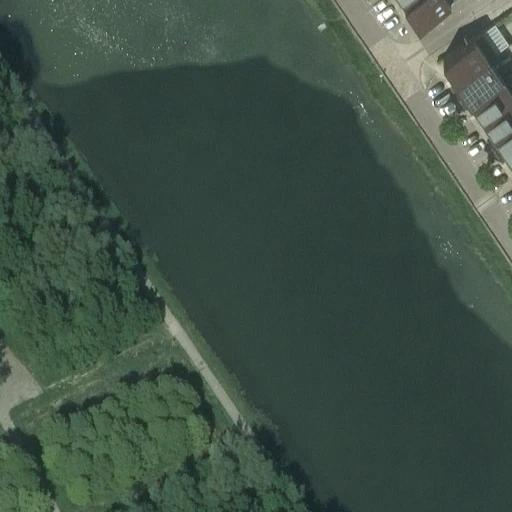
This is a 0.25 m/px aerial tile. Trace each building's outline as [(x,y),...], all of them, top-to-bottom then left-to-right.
[(450,0),(406,0),(404,1),(418,22),(450,0)] [(496,51),(482,30),(442,57),(456,78),(488,56),(488,57),(496,51)] [(456,78),(470,98),(502,76),(488,57),(488,56),(456,78)] [(511,91),(502,76),(470,98),(481,114),(511,92),(511,91)] [(511,92),(481,114),(491,130),(511,115),(511,92)] [(511,115),(491,130),(502,146),(511,138),(511,115)] [(511,138),(502,146),(511,160),(511,138)]
